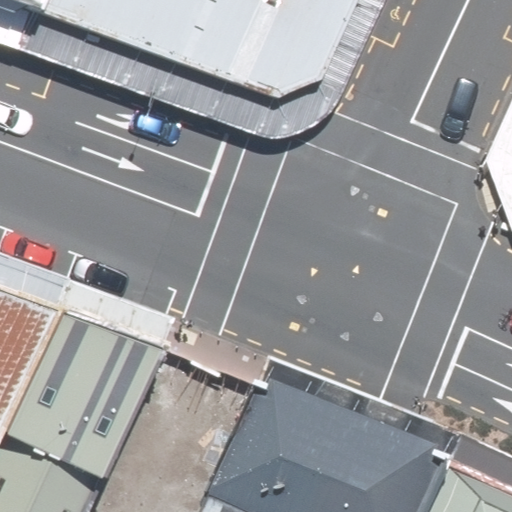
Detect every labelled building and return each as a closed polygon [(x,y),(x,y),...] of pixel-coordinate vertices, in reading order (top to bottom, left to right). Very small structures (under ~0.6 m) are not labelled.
[(298,0),(0,0),(0,30),(187,102),(260,84),(298,0)] [(0,466),(10,471),(71,336),(0,306),(0,466)] [(102,511),(179,371),(71,336),(10,471),(0,467),(0,511),(102,511)] [(428,511),(453,461),(264,382),(203,511),(428,511)] [(511,511),(511,487),(453,461),(428,511),(511,511)]
